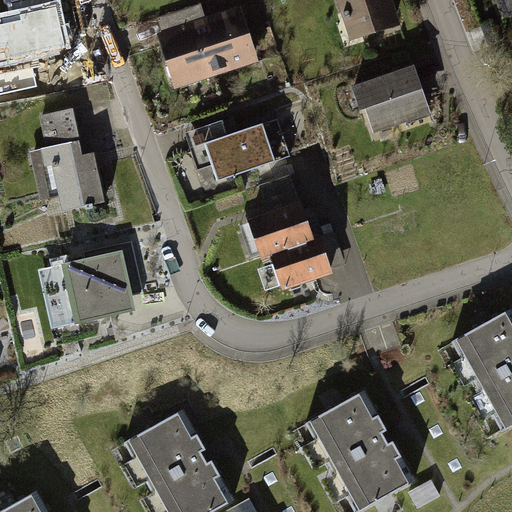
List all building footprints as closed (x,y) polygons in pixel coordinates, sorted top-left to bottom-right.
[(248,0),(228,0),(156,23),(175,79),(265,49),(248,0)] [(340,0),(354,40),(398,24),(389,0),(340,0)] [(511,0),(501,0),(508,18),(511,16),(511,0)] [(62,10),(10,30),(19,52),(44,43),(53,68),(80,57),(62,10)] [(414,68),(358,87),(374,133),(430,114),(414,68)] [(72,94),(41,103),(50,134),(28,140),(41,188),(61,182),(65,197),(113,184),(98,130),(83,134),(72,94)] [(258,105),(194,129),(209,166),(273,142),(258,105)] [(294,186),(238,206),(258,246),(309,224),(294,186)] [(258,246),(275,285),(326,262),(309,224),(258,246)] [(133,244),(32,266),(48,339),(79,332),(76,319),(132,307),(129,293),(143,290),(133,244)] [(511,319),(509,314),(453,343),(499,431),(511,424),(511,319)] [(0,326),(0,357),(10,354),(0,326)] [(361,398),(306,429),(353,511),(357,511),(409,482),(361,398)] [(184,410),(126,438),(162,511),(204,511),(229,500),(206,455),(184,410)] [(421,507),(443,497),(435,479),(413,490),(421,507)] [(43,511),(32,491),(0,510),(0,511),(43,511)]
